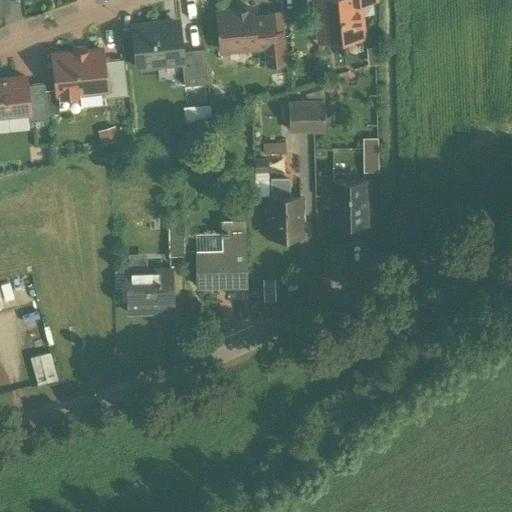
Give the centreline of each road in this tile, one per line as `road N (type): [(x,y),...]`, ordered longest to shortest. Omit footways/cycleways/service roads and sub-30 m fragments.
road 1 (residential): [(511,220),(193,368),(0,428)]
road 2 (residential): [(0,40),(118,0)]
